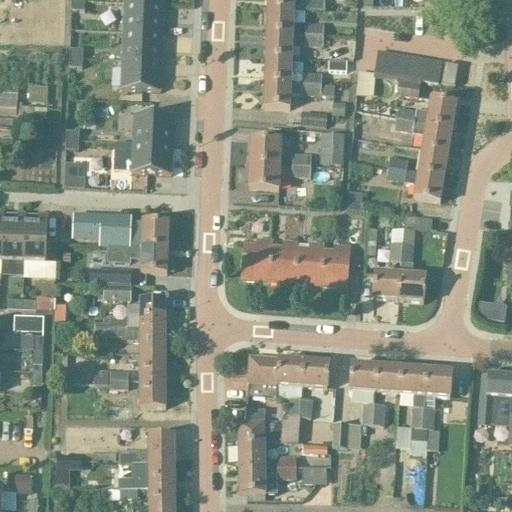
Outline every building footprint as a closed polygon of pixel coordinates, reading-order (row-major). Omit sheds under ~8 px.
[(163,9),(163,0),(124,0),(124,7),(163,9)] [(266,0),(266,13),(293,14),(293,0),(266,0)] [(372,0),(362,0),(362,10),(372,11),(372,0)] [(455,11),(454,0),(423,0),(424,11),(455,11)] [(305,2),(304,14),(324,15),(325,3),(305,2)] [(71,15),(84,15),(84,6),(71,5),(71,15)] [(123,36),(162,38),(163,9),(124,7),(123,36)] [(293,14),(266,13),(266,38),(292,39),(293,14)] [(304,39),(323,40),(323,28),(304,27),(304,39)] [(340,28),(330,28),(329,38),(340,39),(340,28)] [(161,67),(162,38),(123,36),(122,65),(161,67)] [(265,62),(291,63),(292,39),(266,38),(265,62)] [(322,51),(323,40),(304,39),(303,51),(322,51)] [(69,53),(69,63),(82,63),(82,54),(69,53)] [(377,56),(374,77),(384,79),(388,57),(377,56)] [(388,57),(384,79),(395,80),(399,59),(388,57)] [(399,59),(395,80),(399,81),(406,82),(409,61),(399,59)] [(409,61),(406,82),(416,84),(420,63),(409,61)] [(265,62),(264,87),(290,88),(291,63),(265,62)] [(82,63),(69,63),(68,72),(82,73),(82,63)] [(420,63),(416,84),(420,85),(427,86),(431,64),(420,63)] [(328,64),(328,74),(346,75),(346,65),(328,64)] [(431,64),(427,86),(438,88),(441,66),(431,64)] [(160,96),(161,67),(122,65),(120,95),(160,96)] [(458,69),(444,66),(440,88),(454,90),(458,69)] [(356,96),(371,97),(372,76),(357,75),(356,96)] [(302,76),(302,88),(321,89),(321,77),(302,76)] [(398,85),(396,99),(417,103),(420,90),(420,85),(416,84),(406,82),(399,81),(399,84),(398,85)] [(264,87),(263,112),(289,113),(290,98),(320,99),(321,89),(302,88),(290,88),(264,87)] [(29,88),(27,102),(45,104),(47,90),(29,88)] [(16,119),(27,120),(46,122),(47,112),(16,110),(18,91),(0,89),(0,118),(16,120),(16,119)] [(321,89),(320,99),(333,100),(333,90),(321,89)] [(395,123),(452,133),(456,108),(430,103),(428,115),(415,113),(415,115),(397,112),(395,123)] [(344,107),(334,107),(333,119),(343,119),(344,107)] [(327,118),(301,115),(300,129),(326,131),(327,118)] [(133,118),(132,148),(172,149),(173,119),(133,118)] [(0,120),(0,130),(33,132),(34,123),(0,120)] [(421,153),(448,157),(452,133),(395,123),(393,135),(423,140),(421,153)] [(66,135),(65,145),(78,145),(79,136),(66,135)] [(343,170),(344,140),(344,138),(321,137),(320,169),(343,170)] [(19,151),(18,151),(18,142),(0,140),(0,164),(18,165),(19,151)] [(250,143),(249,168),(279,170),(280,145),(250,143)] [(78,145),(65,145),(65,154),(78,155),(78,145)] [(172,149),(132,148),(131,177),(170,179),(172,149)] [(421,153),(417,177),(444,182),(448,157),(421,153)] [(311,159),(292,158),(291,170),(310,171),(311,159)] [(387,172),(406,175),(408,164),(389,161),(387,172)] [(279,170),(249,168),(248,193),(278,194),(279,170)] [(310,171),(291,170),(290,182),(310,183),(310,171)] [(406,175),(387,172),(385,184),(403,187),(415,189),(413,202),(439,207),(444,182),(417,177),(406,175)] [(16,227),(3,227),(2,227),(1,264),(22,265),(24,228),(25,228),(25,217),(24,217),(17,217),(16,227)] [(24,228),(22,265),(44,266),(46,218),(38,218),(38,228),(25,228),(24,228)] [(131,220),(72,218),(71,244),(99,245),(99,251),(107,251),(110,251),(129,251),(130,226),(131,226),(131,220)] [(404,233),(418,234),(419,222),(405,220),(404,233)] [(129,251),(141,252),(167,253),(168,228),(131,226),(130,226),(129,251)] [(366,250),(365,259),(375,260),(375,250),(377,233),(367,232),(366,250)] [(400,267),(402,248),(403,235),(391,234),(389,266),(400,267)] [(244,249),(241,284),(255,284),(255,280),(268,281),(270,251),(271,244),(257,243),(256,250),(244,249)] [(268,281),(268,285),(281,286),(281,283),(294,284),(296,254),(297,246),(283,245),(282,252),(270,251),(268,281)] [(294,284),(293,288),(307,289),(307,284),(320,286),(322,255),(323,248),(308,247),(307,254),(296,254),(294,284)] [(402,248),(400,267),(412,267),(414,249),(402,248)] [(320,286),(319,289),(327,290),(332,290),(334,290),(335,287),(346,288),(349,250),(335,249),(334,256),(322,255),(320,286)] [(107,251),(107,266),(129,266),(129,262),(140,263),(139,277),(166,278),(167,257),(167,253),(141,252),(129,251),(110,251),(107,251)] [(399,279),(397,305),(423,307),(425,280),(411,279),(412,267),(400,267),(399,279)] [(131,275),(108,274),(108,286),(130,287),(131,275)] [(397,305),(399,279),(374,277),(372,303),(397,305)] [(130,290),(103,290),(103,306),(130,306),(130,290)] [(21,304),(20,314),(35,315),(36,305),(21,304)] [(94,327),(94,332),(165,332),(165,305),(139,305),(139,318),(126,318),(127,322),(109,322),(109,327),(94,327)] [(473,321),(501,323),(502,307),(475,305),(473,321)] [(43,321),(14,319),(13,335),(43,336),(43,321)] [(165,332),(94,332),(94,340),(127,341),(127,345),(139,345),(139,359),(165,359),(165,332)] [(33,340),(33,354),(42,355),(43,340),(33,340)] [(99,356),(99,350),(94,347),(88,350),(88,356),(94,360),(99,356)] [(42,355),(33,354),(32,369),(42,369),(42,355)] [(165,359),(139,359),(139,385),(165,385),(165,359)] [(248,388),(247,399),(288,402),(287,422),(298,422),(299,403),(300,392),(302,365),(249,362),(247,388),(248,388)] [(302,365),(300,392),(327,394),(328,367),(302,365)] [(351,369),(349,395),(375,397),(377,370),(351,369)] [(375,397),(399,399),(401,372),(377,370),(375,397)] [(401,372),(399,399),(412,400),(413,400),(412,411),(423,412),(424,401),(426,374),(401,372)] [(92,389),(108,389),(108,375),(93,374),(92,389)] [(424,401),(425,401),(449,403),(451,376),(426,374),(424,401)] [(41,390),(42,376),(32,375),(31,390),(41,390)] [(110,375),(110,385),(127,385),(127,376),(110,375)] [(478,417),(477,430),(491,430),(491,429),(509,430),(510,419),(511,418),(511,380),(487,379),(486,399),(479,399),(478,417)] [(127,385),(110,385),(110,394),(127,394),(127,385)] [(165,385),(139,385),(139,412),(165,412),(165,385)] [(299,422),(310,423),(311,404),(299,403),(298,422),(299,422)] [(374,408),(362,408),(360,429),(372,430),(374,408)] [(384,409),(374,408),(372,430),(384,431),(386,409),(384,409)] [(412,411),(410,444),(425,445),(426,446),(427,434),(426,434),(421,433),(423,412),(412,411)] [(421,433),(426,434),(427,434),(433,434),(435,413),(424,412),(423,412),(421,433)] [(246,427),(237,427),(238,463),(238,473),(264,473),(264,472),(264,446),(264,445),(264,427),(263,427),(264,415),(247,413),(246,427)] [(298,448),(299,422),(298,422),(287,422),(282,421),(282,429),(281,447),(298,448)] [(331,452),(346,453),(347,428),(333,427),(332,427),(331,452)] [(264,445),(264,446),(281,447),(282,429),(265,428),(264,445)] [(426,446),(425,454),(438,455),(439,435),(433,434),(427,434),(426,446)] [(132,467),(136,467),(136,468),(174,467),(174,440),(147,440),(148,453),(117,454),(118,468),(132,467)] [(326,459),(327,450),(302,449),(302,458),(326,459)] [(116,457),(85,457),(85,465),(116,465),(116,457)] [(296,460),(277,460),(277,472),(296,472),(296,460)] [(56,471),(50,471),(49,493),(69,494),(69,474),(80,474),(80,461),(57,461),(56,471)] [(132,483),(119,483),(119,494),(138,494),(148,494),(174,493),(174,467),(136,468),(136,467),(132,467),(132,483)] [(314,488),(314,471),(302,472),(302,488),(314,488)] [(264,473),(238,473),(238,499),(278,498),(277,483),(277,472),(264,472),(264,473)] [(296,472),(277,472),(277,483),(296,483),(296,472)] [(8,477),(7,495),(30,496),(31,478),(8,477)] [(174,511),(174,493),(148,494),(148,511),(174,511)] [(138,494),(119,494),(119,505),(138,504),(138,494)] [(27,503),(26,511),(36,511),(37,503),(27,503)]
